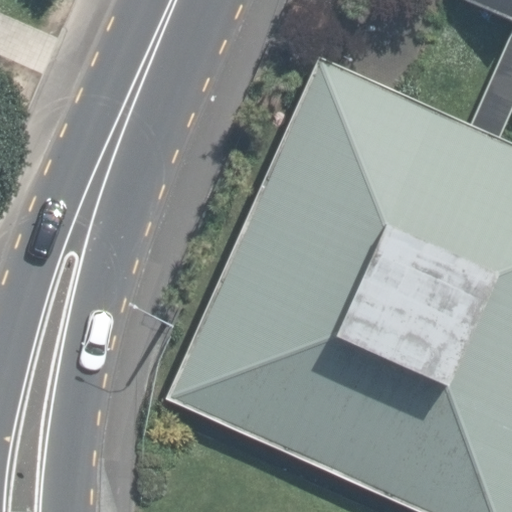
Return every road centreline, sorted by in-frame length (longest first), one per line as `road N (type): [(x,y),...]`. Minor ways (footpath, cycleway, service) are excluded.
road 1 (secondary): [(64,287),(190,0)]
road 2 (secondary): [(21,511),(27,442),(64,287)]
